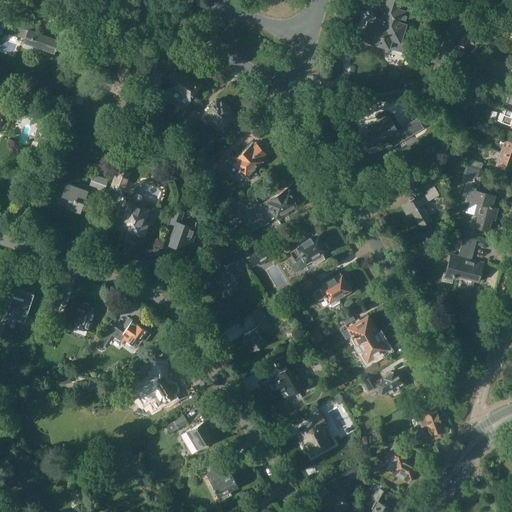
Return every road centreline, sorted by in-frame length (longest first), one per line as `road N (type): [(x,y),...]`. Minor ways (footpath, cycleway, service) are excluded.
road 1 (residential): [(0,238),(118,281),(172,314),(206,356),(294,511)]
road 2 (residential): [(288,80),(457,381),(483,374)]
road 3 (residential): [(217,39),(195,42),(57,0)]
